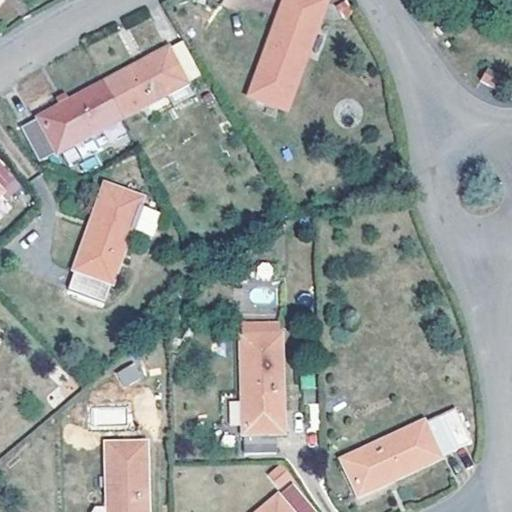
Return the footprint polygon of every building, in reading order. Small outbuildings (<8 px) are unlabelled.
[(287,0),(285,7),(291,10),(284,30),(277,28),(252,97),(288,110),(328,1),(324,0),(287,0)] [(284,30),(291,10),(285,7),(277,28),(284,30)] [(203,76),(185,43),(105,86),(124,120),(171,94),(167,87),(184,78),(187,85),(203,76)] [(481,71),(475,81),(493,93),(500,82),(481,71)] [(193,96),(187,85),(184,78),(167,87),(171,94),(177,105),(193,96)] [(124,120),(105,86),(23,130),(41,164),(60,154),(57,148),(73,139),(76,145),(124,120)] [(60,154),(76,145),(73,139),(57,148),(60,154)] [(0,197),(17,182),(0,163),(0,197)] [(144,201),(107,188),(71,291),(106,304),(144,201)] [(282,337),(282,324),(243,325),(244,338),(282,337)] [(244,338),(247,455),(279,455),(279,438),(278,419),(285,419),(282,337),(244,338)] [(135,361),(114,372),(122,387),(143,376),(135,361)] [(474,444),(458,409),(367,452),(360,455),(363,461),(348,468),(354,482),(361,497),(474,444)] [(149,511),(148,445),(109,446),(111,511),(149,511)] [(286,464),(269,469),(274,487),(292,482),(286,464)] [(317,511),(296,486),(264,511),(317,511)]
